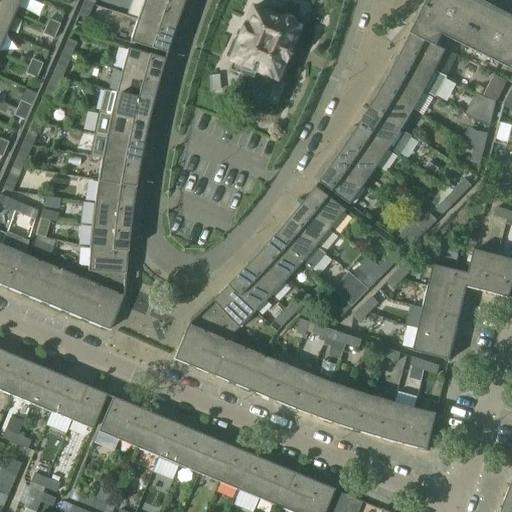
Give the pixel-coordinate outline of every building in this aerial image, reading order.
[(0,0),(0,7),(14,13),(19,0),(0,0)] [(176,19),(179,12),(146,0),(143,0),(136,20),(172,32),(176,19)] [(146,0),(179,12),(183,0),(146,0)] [(479,0),(429,0),(417,25),(465,48),(488,4),(479,0)] [(84,2),(78,16),(86,20),(92,6),(84,2)] [(511,16),(488,4),(465,48),(511,70),(511,16)] [(0,30),(5,33),(14,13),(0,7),(0,30)] [(231,62),(228,70),(238,75),(235,82),(247,87),(247,88),(250,89),(248,94),(262,100),(264,95),(266,96),(267,96),(268,96),(269,93),(273,95),(278,84),(273,83),(274,80),(275,80),(282,62),(283,62),(290,46),(289,46),(297,28),(295,27),(292,21),(283,17),(277,19),(275,18),(275,19),(251,9),(244,26),(243,25),(236,41),(237,42),(229,61),(231,62)] [(49,20),(46,27),(57,32),(60,25),(49,20)] [(165,54),(172,32),(136,20),(129,43),(165,54)] [(53,39),(57,32),(46,27),(42,34),(53,39)] [(405,48),(402,54),(435,72),(447,48),(414,31),(405,48)] [(69,58),(76,44),(68,40),(61,54),(69,58)] [(127,49),(121,72),(157,82),(163,60),(127,49)] [(61,54),(55,68),(63,72),(69,58),(61,54)] [(435,72),(402,54),(392,73),(424,92),(436,98),(447,78),(446,78),(435,72)] [(31,59),(28,66),(39,71),(42,64),(31,59)] [(39,71),(28,66),(25,74),(36,79),(39,71)] [(155,89),(157,82),(121,72),(115,93),(151,103),(155,89)] [(385,85),(381,92),(413,111),(424,92),(392,73),(385,85)] [(484,95),(497,101),(507,81),(494,75),(484,95)] [(56,88),(48,84),(42,98),(50,102),(56,88)] [(103,90),(98,112),(146,124),(151,103),(115,93),(103,90)] [(402,130),(413,111),(381,92),(370,110),(402,130)] [(50,102),(42,98),(36,112),(44,116),(50,102)] [(496,102),(487,100),(484,114),(492,117),(496,102)] [(17,108),(28,113),(31,106),(20,101),(17,108)] [(17,108),(13,116),(24,121),(28,113),(17,108)] [(370,110),(358,128),(390,149),(400,156),(412,137),(402,130),(370,110)] [(98,112),(93,134),(142,145),(146,124),(98,112)] [(510,135),(511,129),(511,115),(504,113),(499,132),(510,135)] [(377,168),(390,149),(358,128),(346,146),(377,168)] [(37,133),(29,129),(23,143),(31,147),(37,133)] [(475,148),(484,150),(488,135),(479,133),(475,148)] [(93,134),(89,157),(101,159),(138,166),(142,145),(93,134)] [(0,139),(0,148),(5,151),(8,143),(0,139)] [(31,147),(23,143),(16,157),(24,161),(31,147)] [(338,158),(334,164),(365,186),(377,168),(346,146),(338,158)] [(472,163),(480,165),(484,150),(475,148),(472,163)] [(138,166),(101,159),(97,181),(134,187),(136,173),(138,166)] [(429,161),(424,168),(434,174),(438,167),(429,161)] [(350,205),(365,186),(334,164),(321,183),(350,205)] [(2,189),(13,194),(20,179),(9,174),(2,189)] [(465,180),(454,191),(461,197),(471,186),(465,180)] [(134,187),(97,181),(94,204),(131,210),(134,187)] [(332,229),(347,211),(317,188),(308,200),(302,206),(332,229)] [(461,197),(454,191),(444,202),(450,208),(461,197)] [(17,203),(5,198),(2,206),(14,211),(17,203)] [(17,203),(14,211),(26,217),(30,209),(17,203)] [(94,204),(91,226),(128,232),(130,217),(131,210),(94,204)] [(332,229),(302,206),(289,222),(318,246),(332,229)] [(510,212),(497,208),(494,216),(507,220),(510,212)] [(57,214),(42,210),(39,218),(55,223),(57,214)] [(426,232),(437,221),(431,215),(420,226),(426,232)] [(39,219),(35,236),(36,236),(44,239),(49,222),(39,219)] [(415,243),(426,232),(420,226),(412,220),(397,241),(409,250),(415,243)] [(318,246),(289,222),(280,233),(275,239),(303,263),(312,271),(327,254),(318,246)] [(128,232),(91,226),(89,249),(126,253),(128,232)] [(34,241),(31,249),(45,255),(49,256),(53,248),(55,242),(50,240),(44,239),(36,236),(34,241)] [(433,262),(455,267),(461,242),(439,237),(433,262)] [(303,263),(275,239),(261,254),(288,280),(303,263)] [(1,246),(0,249),(0,286),(8,290),(20,261),(22,255),(26,246),(22,244),(19,254),(1,246)] [(89,249),(87,271),(96,272),(124,275),(125,260),(126,253),(89,249)] [(469,274),(467,287),(487,292),(497,256),(474,250),(469,274)] [(251,265),(246,270),(273,296),(288,280),(261,254),(251,265)] [(390,256),(379,267),(386,273),(397,262),(390,256)] [(509,298),(511,289),(511,260),(497,256),(487,292),(509,298)] [(368,258),(358,270),(368,278),(363,284),(369,290),(375,284),(386,273),(379,267),(379,268),(368,258)] [(8,290),(28,298),(40,269),(20,261),(8,290)] [(397,273),(403,279),(412,270),(406,263),(397,273)] [(467,287),(469,274),(434,266),(428,290),(464,299),(467,287)] [(28,298),(48,306),(60,277),(40,269),(28,298)] [(273,296),(246,270),(231,285),(257,312),(273,296)] [(87,271),(86,282),(95,286),(96,272),(87,271)] [(96,272),(95,286),(117,295),(118,293),(123,295),(124,275),(96,272)] [(349,273),(334,291),(346,301),(352,307),(369,290),(349,273)] [(394,289),(403,279),(397,273),(387,282),(394,289)] [(48,306),(68,315),(80,286),(60,277),(48,306)] [(257,312),(231,285),(215,300),(241,328),(257,312)] [(68,315),(88,323),(100,294),(80,286),(68,315)] [(423,311),(459,320),(464,299),(428,290),(423,311)] [(120,302),(100,294),(88,323),(108,331),(120,302)] [(379,304),(372,298),(363,307),(369,313),(379,304)] [(293,316),(304,305),(297,299),(287,310),(293,316)] [(227,340),(234,334),(241,328),(215,300),(192,323),(191,325),(227,340)] [(352,307),(346,301),(335,312),(341,318),(352,307)] [(369,313),(363,307),(354,317),(360,323),(369,313)] [(293,316),(287,310),(276,321),(282,327),(293,316)] [(418,332),(454,341),(459,320),(423,311),(418,332)] [(305,337),(310,323),(301,320),(297,334),(305,337)] [(313,334),(326,338),(329,330),(316,325),(313,334)] [(176,360),(195,368),(207,339),(188,331),(176,360)] [(346,345),(349,336),(336,332),(334,341),(346,345)] [(454,341),(418,332),(413,352),(450,360),(454,341)] [(359,349),(362,340),(349,336),(346,345),(359,349)] [(207,339),(195,368),(215,376),(227,347),(207,339)] [(385,358),(388,349),(375,345),(372,353),(385,358)] [(215,376),(236,385),(248,355),(227,347),(215,376)] [(398,362),(400,353),(388,349),(385,358),(398,362)] [(5,354),(0,364),(0,392),(10,397),(25,362),(5,354)] [(248,355),(236,385),(256,393),(268,364),(248,355)] [(268,364),(256,393),(277,402),(292,367),(270,358),(268,364)] [(424,371),(427,362),(414,358),(411,366),(424,371)] [(25,362),(10,397),(30,405),(44,370),(25,362)] [(424,371),(436,375),(439,366),(427,362),(424,371)] [(292,367),(277,402),(299,410),(312,375),(292,367)] [(44,370),(30,405),(50,413),(65,379),(44,370)] [(312,375),(299,410),(320,418),(332,383),(312,375)] [(50,413),(45,427),(65,435),(70,421),(85,387),(65,379),(50,413)] [(332,383),(320,418),(341,426),(353,390),(332,383)] [(85,387),(70,421),(91,430),(105,396),(85,387)] [(353,390),(341,426),(362,433),(373,397),(353,390)] [(373,397),(362,433),(384,439),(394,403),(373,397)] [(111,398),(97,433),(118,441),(133,407),(111,398)] [(394,403),(384,439),(405,445),(415,409),(394,403)] [(133,407),(118,441),(138,450),(152,415),(133,407)] [(415,409),(405,445),(428,451),(436,414),(415,409)] [(152,415),(138,450),(158,458),(172,423),(152,415)] [(158,458),(178,466),(192,432),(172,423),(158,458)] [(14,444),(17,436),(5,431),(2,439),(14,444)] [(212,440),(192,432),(178,466),(197,474),(212,440)] [(30,441),(17,436),(14,444),(26,449),(30,441)] [(197,474),(218,483),(232,448),(212,440),(197,474)] [(252,457),(232,448),(218,483),(238,491),(252,457)] [(238,491),(232,507),(244,511),(252,511),(258,500),(272,465),(252,457),(238,491)] [(12,460),(7,473),(15,476),(20,464),(12,460)] [(292,473),(272,465),(258,500),(278,508),(292,473)] [(15,476),(7,473),(2,485),(10,488),(15,476)] [(292,473),(278,508),(287,511),(299,511),(312,482),(292,473)] [(42,488),(46,480),(34,475),(30,483),(42,488)] [(58,485),(46,480),(42,488),(55,493),(58,485)] [(324,511),(333,491),(312,482),(299,511),(324,511)] [(25,487),(21,495),(27,497),(23,508),(32,511),(35,511),(39,502),(43,494),(31,489),(25,487)] [(511,511),(511,488),(510,488),(503,509),(511,511)] [(55,499),(43,494),(39,502),(52,508),(55,499)] [(90,508),(93,500),(81,495),(78,503),(90,508)] [(102,511),(106,505),(93,500),(90,508),(100,511),(102,511)] [(335,501),(330,511),(339,511),(343,505),(335,501)]
